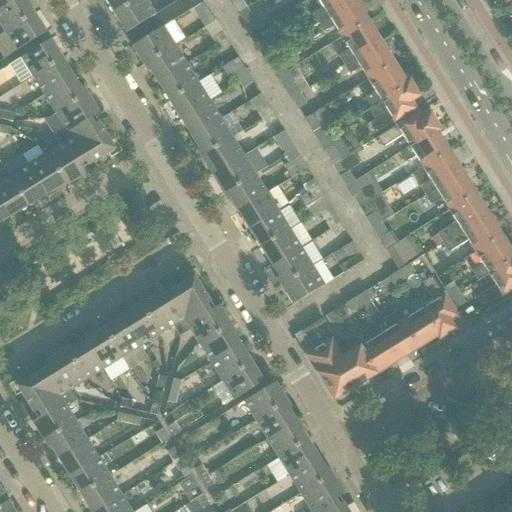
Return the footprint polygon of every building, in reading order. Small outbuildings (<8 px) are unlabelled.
[(15,0),(0,9),(0,29),(3,34),(5,33),(34,14),(25,0),(15,0)] [(0,0),(0,9),(15,0),(0,0)] [(104,0),(113,15),(137,0),(104,0)] [(137,0),(113,15),(125,34),(155,15),(145,0),(137,0)] [(178,0),(155,15),(125,34),(126,35),(127,34),(133,44),(132,45),(133,46),(163,27),(173,21),(191,10),(203,3),(201,0),(178,0)] [(241,0),(239,0),(232,4),(239,15),(247,10),(241,0)] [(314,13),(312,15),(318,24),(320,23),(328,17),(353,2),(352,0),(315,0),(322,9),(314,13)] [(215,20),(205,2),(203,3),(191,10),(202,28),(215,20)] [(320,23),(318,24),(323,32),(325,30),(332,26),(340,39),(341,38),(366,22),(366,21),(366,18),(363,12),(359,11),(353,2),(328,17),(320,23)] [(247,10),(239,15),(245,25),(253,20),(247,10)] [(3,34),(0,35),(0,47),(6,57),(16,51),(29,44),(46,33),(34,14),(5,33),(3,34)] [(131,47),(143,66),(175,46),(184,40),(173,21),(163,27),(133,46),(131,47)] [(348,51),(338,57),(344,65),(346,64),(353,59),(354,59),(379,43),(373,34),(374,30),(371,25),(367,24),(366,22),(341,38),(340,39),(348,51)] [(209,38),(214,47),(225,40),(220,31),(209,38)] [(21,58),(8,66),(19,84),(32,76),(32,77),(62,59),(50,40),(33,50),(21,58)] [(225,40),(214,47),(218,53),(229,46),(225,40)] [(266,40),(257,46),(264,57),(273,52),(266,40)] [(346,64),(344,65),(349,75),(359,69),(366,80),(367,80),(392,64),(392,63),(393,59),(390,54),(386,54),(379,43),(354,59),(353,59),(346,64)] [(149,72),(156,83),(186,64),(175,46),(143,66),(147,73),(149,72)] [(273,52),(264,57),(270,67),(279,62),(273,52)] [(232,74),(238,83),(248,77),(238,58),(220,69),(226,78),(232,74)] [(32,77),(44,96),(73,77),(62,59),(32,77)] [(156,83),(168,101),(197,83),(186,64),(156,83)] [(374,93),(364,99),(365,100),(369,107),(379,101),(380,101),(381,100),(405,85),(400,76),(401,72),(397,67),(394,66),(392,64),(367,80),(366,80),(374,93)] [(295,67),(277,78),(284,89),(292,84),(301,78),(295,67)] [(44,96),(55,115),(87,95),(83,88),(80,89),(73,77),(44,96)] [(248,77),(238,83),(242,90),(252,83),(248,77)] [(168,101),(179,120),(209,101),(197,83),(168,101)] [(387,114),(371,124),(371,125),(377,134),(398,121),(415,110),(409,102),(417,97),(409,83),(405,85),(381,100),(380,101),(379,101),(387,114)] [(284,89),(290,99),(298,94),(292,84),(284,89)] [(298,94),(290,99),(297,110),(305,105),(298,94)] [(47,120),(42,119),(53,136),(54,136),(56,140),(61,137),(67,133),(90,119),(94,117),(99,114),(87,95),(55,115),(47,120)] [(179,120),(191,138),(220,120),(209,101),(179,120)] [(267,107),(257,113),(261,120),(271,114),(267,107)] [(1,111),(0,112),(0,118),(11,121),(13,114),(1,111)] [(402,136),(409,147),(409,148),(435,132),(438,130),(429,117),(422,121),(417,113),(377,138),(383,148),(402,136)] [(271,114),(261,120),(265,127),(275,120),(271,114)] [(67,133),(61,137),(66,145),(71,153),(104,133),(98,122),(94,125),(90,119),(67,133)] [(196,151),(200,158),(232,138),(220,120),(191,138),(198,149),(196,151)] [(0,125),(0,133),(9,136),(11,128),(0,125)] [(320,127),(311,133),(316,141),(325,135),(320,127)] [(330,140),(340,158),(356,148),(346,130),(330,140)] [(283,132),(272,139),(284,157),(294,150),(283,132)] [(409,147),(398,154),(403,163),(406,161),(413,156),(422,170),(448,153),(447,151),(448,148),(444,143),(441,142),(435,132),(409,148),(409,147)] [(104,133),(71,153),(79,166),(84,162),(87,167),(114,150),(104,133)] [(325,135),(316,141),(332,166),(341,161),(325,135)] [(59,145),(46,154),(47,156),(66,186),(84,174),(81,170),(71,153),(66,145),(61,137),(56,140),(59,145)] [(200,158),(212,176),(243,156),(232,138),(200,158)] [(36,146),(21,156),(46,196),(57,188),(58,191),(66,186),(47,156),(46,154),(42,156),(36,146)] [(243,156),(212,176),(223,195),(255,175),(266,168),(255,149),(243,156)] [(287,163),(282,166),(290,178),(305,169),(294,150),(284,157),(287,163)] [(422,187),(427,195),(461,174),(455,164),(455,160),(452,155),(449,155),(448,153),(422,170),(429,182),(422,187)] [(20,154),(2,166),(3,167),(8,177),(10,180),(27,207),(46,196),(21,156),(20,154)] [(339,177),(346,188),(354,183),(347,172),(339,177)] [(354,183),(346,188),(358,208),(380,195),(367,174),(354,183)] [(439,199),(447,211),(474,195),(473,194),(474,190),(471,185),(467,184),(461,174),(427,195),(432,203),(439,199)] [(230,200),(237,212),(266,193),(255,175),(223,195),(228,202),(230,200)] [(8,177),(0,182),(0,205),(8,219),(27,207),(10,180),(8,177)] [(304,188),(297,193),(300,198),(317,187),(313,181),(304,186),(303,186),(304,188)] [(237,212),(248,230),(278,212),(288,205),(276,187),(266,193),(237,212)] [(317,187),(300,198),(311,215),(318,210),(319,211),(328,206),(317,187)] [(439,234),(444,242),(487,216),(481,206),(482,203),(478,197),(475,197),(474,195),(447,211),(455,224),(439,234)] [(0,223),(8,219),(0,205),(0,223)] [(248,230),(260,249),(289,230),(278,212),(248,230)] [(373,213),(365,219),(372,230),(380,224),(373,213)] [(466,241),(473,253),(500,236),(499,236),(500,232),(497,227),(493,226),(487,216),(444,242),(449,251),(466,241)] [(336,218),(326,224),(330,230),(340,224),(336,218)] [(340,224),(330,230),(334,237),(344,231),(340,224)] [(380,224),(372,230),(378,239),(386,234),(380,224)] [(260,249),(271,267),(301,249),(289,230),(260,249)] [(481,266),(472,271),(478,281),(479,280),(487,275),(486,274),(487,273),(511,258),(511,256),(511,255),(507,248),(508,245),(505,240),(501,239),(500,236),(473,253),(481,266)] [(406,238),(385,251),(398,272),(408,265),(419,258),(406,238)] [(301,249),(271,267),(278,278),(276,280),(281,287),(312,267),(312,266),(322,260),(311,243),(301,249)] [(363,259),(352,243),(332,255),(342,273),(363,259)] [(487,293),(479,298),(484,307),(511,290),(511,289),(511,258),(487,273),(486,274),(487,275),(488,277),(489,278),(495,288),(487,293)] [(312,267),(281,287),(292,305),(332,281),(320,262),(312,267)] [(408,265),(398,272),(403,280),(414,274),(408,265)] [(398,272),(387,279),(393,287),(403,280),(398,272)] [(169,298),(163,301),(170,313),(203,292),(193,276),(166,294),(169,298)] [(434,304),(422,311),(437,336),(439,339),(453,331),(448,323),(456,318),(431,278),(422,284),(434,304)] [(444,288),(443,289),(449,299),(458,293),(452,283),(444,288)] [(366,291),(358,296),(363,305),(371,300),(366,291)] [(203,292),(170,313),(177,324),(172,327),(179,337),(190,331),(187,326),(210,311),(207,306),(210,304),(203,292)] [(157,293),(139,304),(158,335),(172,327),(177,324),(170,313),(163,301),(163,302),(157,293)] [(458,293),(449,299),(456,309),(465,304),(458,293)] [(358,296),(345,304),(351,313),(363,305),(358,296)] [(412,315),(401,322),(401,323),(417,349),(421,350),(427,346),(428,342),(437,336),(422,311),(414,300),(406,305),(412,315)] [(133,310),(121,317),(140,347),(158,335),(139,304),(132,308),(133,310)] [(187,326),(190,331),(198,345),(230,325),(218,306),(214,309),(187,326)] [(326,318),(333,331),(343,325),(335,312),(326,318)] [(381,320),(375,324),(377,326),(382,335),(398,361),(405,357),(408,358),(414,354),(414,351),(417,349),(401,323),(401,322),(399,322),(394,313),(381,321),(381,320)] [(121,317),(103,329),(121,358),(140,347),(121,317)] [(371,340),(362,346),(362,347),(379,373),(375,375),(379,376),(384,373),(385,369),(398,361),(382,335),(377,326),(375,324),(365,330),(366,333),(371,340)] [(230,325),(198,345),(210,363),(239,345),(232,334),(234,332),(230,325)] [(103,329),(84,341),(103,370),(110,382),(129,371),(121,358),(103,329)] [(348,331),(329,343),(357,387),(375,375),(379,373),(362,346),(360,347),(359,345),(357,347),(348,331)] [(71,346),(65,350),(84,381),(103,370),(84,341),(73,348),(71,346)] [(357,387),(329,343),(317,350),(315,346),(304,353),(334,401),(357,387)] [(239,345),(210,363),(221,382),(251,363),(239,345)] [(46,362),(48,366),(59,383),(65,393),(70,390),(84,381),(65,350),(46,362)] [(251,363),(221,382),(233,401),(263,382),(251,363)] [(16,387),(26,403),(59,383),(48,366),(16,387)] [(157,376),(155,388),(163,390),(166,378),(157,376)] [(173,379),(167,403),(175,404),(181,381),(173,379)] [(59,383),(26,403),(33,414),(36,412),(40,417),(63,403),(66,408),(77,401),(70,390),(65,393),(59,383)] [(243,402),(254,421),(286,402),(275,383),(272,384),(243,402)] [(153,392),(151,402),(153,405),(159,406),(162,394),(153,392)] [(121,399),(119,408),(131,410),(133,402),(121,399)] [(151,402),(149,415),(157,417),(159,406),(153,405),(151,402)] [(254,421),(266,440),(295,421),(288,410),(290,409),(286,402),(254,421)] [(31,422),(43,441),(75,422),(66,408),(63,403),(36,420),(31,422)] [(117,415),(115,421),(139,427),(140,419),(117,413),(117,415)] [(266,440),(277,458),(307,440),(295,421),(266,440)] [(50,447),(57,458),(86,440),(75,422),(43,441),(47,448),(50,447)] [(174,423),(167,428),(173,439),(181,434),(180,432),(174,423)] [(162,430),(155,434),(161,444),(168,440),(162,430)] [(184,438),(177,442),(183,452),(190,448),(184,438)] [(57,458),(68,477),(98,459),(86,440),(57,458)] [(277,458),(265,465),(276,483),(288,476),(288,477),(318,458),(307,440),(277,458)] [(173,448),(166,453),(172,463),(179,459),(173,448)] [(288,477),(300,495),(332,476),(327,469),(325,470),(318,458),(288,477)] [(68,477),(80,495),(109,477),(98,459),(68,477)] [(179,459),(172,463),(178,472),(185,468),(179,459)] [(201,465),(193,470),(200,480),(207,475),(201,465)] [(207,475),(200,480),(206,490),(213,485),(207,475)] [(191,476),(178,485),(189,504),(195,500),(202,495),(194,482),(191,476)] [(300,495),(309,511),(314,511),(339,497),(343,495),(332,476),(300,495)] [(80,495),(89,511),(93,511),(121,495),(109,477),(80,495)] [(93,511),(130,511),(121,495),(93,511)] [(202,495),(195,500),(201,509),(208,504),(202,495)] [(347,511),(339,497),(314,511),(347,511)] [(0,505),(0,511),(13,511),(7,501),(0,505)] [(511,511),(511,503),(502,509),(504,511),(511,511)]
